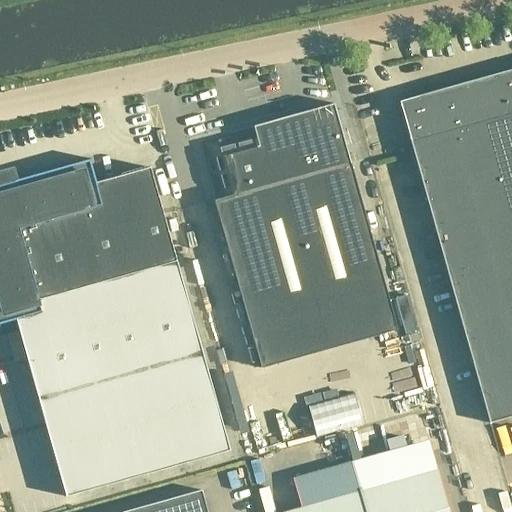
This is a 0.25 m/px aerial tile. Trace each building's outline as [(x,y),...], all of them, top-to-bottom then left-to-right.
[(433,39),(435,52),(448,50),(445,37),(433,39)] [(511,71),(398,104),(488,425),(511,418),(511,71)] [(252,134),(202,148),(217,201),(212,202),(251,343),(365,311),(372,337),(395,330),(332,106),(269,123),(270,125),(256,129),(255,127),(251,129),(252,134)] [(228,453),(148,170),(94,185),(88,163),(90,163),(90,161),(12,183),(11,178),(0,181),(0,325),(18,321),(19,326),(15,327),(64,499),(228,453)] [(19,343),(17,333),(5,336),(8,346),(19,343)] [(386,453),(401,449),(397,435),(382,439),(386,453)] [(446,511),(435,472),(416,477),(408,448),(350,464),(358,493),(363,511),(446,511)] [(363,511),(358,493),(350,464),(292,481),(300,510),(292,511),(363,511)] [(204,511),(199,493),(129,511),(204,511)]
